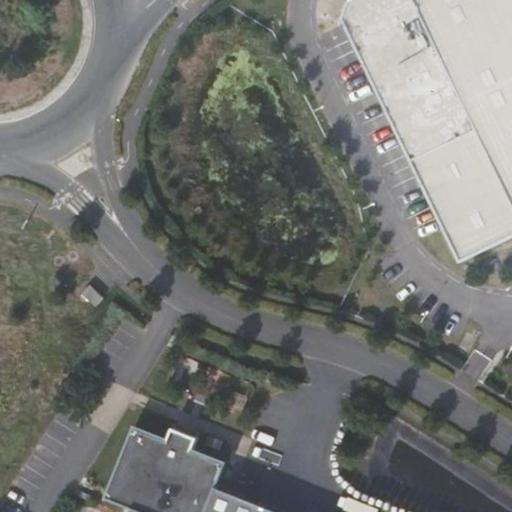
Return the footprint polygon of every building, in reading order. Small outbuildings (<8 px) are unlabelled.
[(511,0),(378,0),(361,9),(355,27),(406,127),(462,241),(475,266),(511,247),(511,0)] [(87,295),(101,307),(108,299),(95,286),(87,295)] [(212,511),(222,488),(226,479),(231,465),(198,452),(203,439),(177,428),(172,442),(138,429),(124,463),(110,498),(137,509),(136,511),(212,511)] [(231,482),(226,479),(222,488),(228,491),(231,482)] [(281,511),(266,506),(228,491),(222,488),(212,511),(281,511)]
